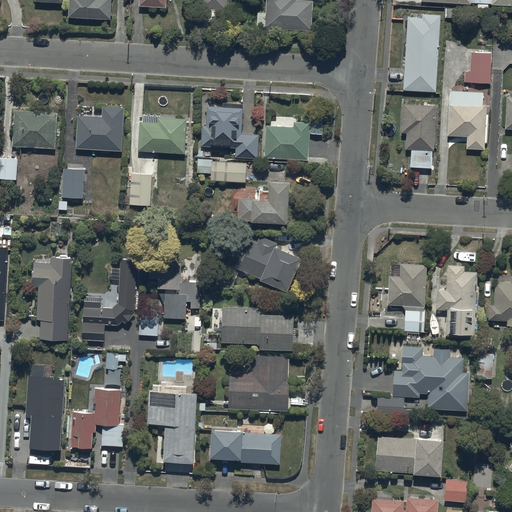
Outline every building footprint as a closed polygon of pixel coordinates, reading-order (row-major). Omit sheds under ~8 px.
[(68,0),(68,18),(110,20),(110,0),(68,0)] [(226,0),(201,0),(201,7),(227,8),(226,0)] [(266,0),(265,28),(312,30),(313,1),(297,0),(266,0)] [(422,18),(408,17),(404,90),(436,92),(441,15),(422,14),(422,18)] [(490,83),(491,53),(471,53),(470,72),(465,72),(465,82),(490,83)] [(484,93),(451,91),(450,106),(449,106),(448,136),(467,137),(467,149),(485,150),(487,105),(483,105),(484,93)] [(223,102),(223,106),(207,105),(205,125),(203,125),(201,146),(236,148),(235,157),(258,158),(259,134),(242,133),(243,103),(223,102)] [(77,112),(75,146),(121,149),(124,105),(103,104),(103,114),(77,112)] [(436,106),(404,104),(402,133),(407,133),(406,149),(412,150),(411,167),(432,168),(433,151),(434,151),(436,106)] [(14,107),(12,144),(54,147),(57,110),(14,107)] [(309,134),(323,134),(323,114),(310,113),(309,123),(293,122),(293,127),(266,126),(265,158),(308,160),(309,134)] [(140,121),(138,151),(186,154),(188,118),(157,116),(157,122),(140,121)] [(0,152),(0,175),(15,177),(17,154),(0,152)] [(211,174),(210,180),(245,182),(246,164),(213,162),(213,159),(197,158),(197,173),(211,174)] [(63,164),(61,192),(82,193),(83,164),(63,164)] [(129,173),(128,204),(150,205),(152,175),(129,173)] [(288,224),(289,182),(268,181),(268,201),(259,201),(259,199),(239,198),(238,221),(251,221),(251,223),(288,224)] [(242,236),(229,266),(260,279),(259,281),(287,293),(301,258),(275,248),(277,243),(259,236),(256,242),(242,236)] [(41,316),(40,336),(67,337),(72,254),(52,253),(52,261),(34,260),(32,284),(38,284),(36,315),(41,316)] [(136,256),(120,255),(120,266),(108,265),(107,293),(83,292),(81,338),(104,339),(105,322),(118,323),(135,308),(136,256)] [(164,289),(164,314),(186,315),(186,299),(190,299),(190,306),(199,306),(200,278),(182,278),(182,256),(148,255),(147,274),(157,274),(156,285),(179,285),(178,289),(164,289)] [(425,329),(426,262),(399,261),(399,273),(388,273),(388,303),(401,303),(405,308),(404,329),(425,329)] [(464,263),(447,263),(447,288),(436,287),(436,307),(448,307),(448,330),(476,331),(477,269),(464,269),(464,263)] [(511,280),(495,280),(494,302),(489,302),(488,317),(506,318),(506,322),(511,322),(511,274),(511,275),(511,280)] [(264,308),(222,307),(221,344),(259,345),(259,350),(292,351),(294,315),(263,314),(264,308)] [(140,311),(140,333),(157,333),(157,311),(140,311)] [(429,392),(428,408),(466,410),(469,371),(463,371),(464,357),(450,356),(451,348),(434,347),(433,355),(423,354),(424,345),(402,344),(401,365),(403,365),(402,369),(395,369),(393,394),(419,396),(419,392),(429,392)] [(107,350),(106,366),(117,367),(118,359),(126,360),(127,351),(107,350)] [(475,375),(491,376),(492,351),(477,350),(475,375)] [(252,372),(229,372),(227,409),(288,412),(290,358),(253,357),(252,372)] [(65,375),(28,373),(25,414),(30,414),(28,442),(60,444),(65,375)] [(96,410),(72,409),(70,443),(91,444),(92,429),(95,430),(96,422),(102,423),(101,443),(123,444),(124,422),(119,422),(121,386),(95,384),(94,401),(96,401),(96,410)] [(164,425),(163,462),(193,463),(196,394),(149,392),(147,424),(164,425)] [(404,397),(378,396),(377,410),(403,411),(404,397)] [(243,431),(211,430),(210,460),(241,461),(240,463),(280,465),(281,434),(243,433),(243,431)] [(377,432),(374,466),(440,471),(443,436),(377,432)] [(445,476),(444,498),(465,499),(467,478),(445,476)] [(406,499),(372,497),(370,511),(436,511),(437,497),(406,495),(406,499)]
